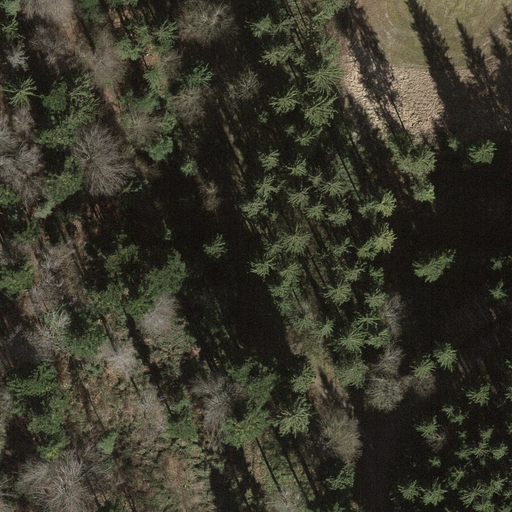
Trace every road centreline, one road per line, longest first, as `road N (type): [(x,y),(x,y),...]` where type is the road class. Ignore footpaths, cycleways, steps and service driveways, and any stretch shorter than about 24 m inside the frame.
road 1 (track): [(376,435),(242,314),(217,195),(232,0)]
road 2 (track): [(372,511),(376,435),(511,321)]
